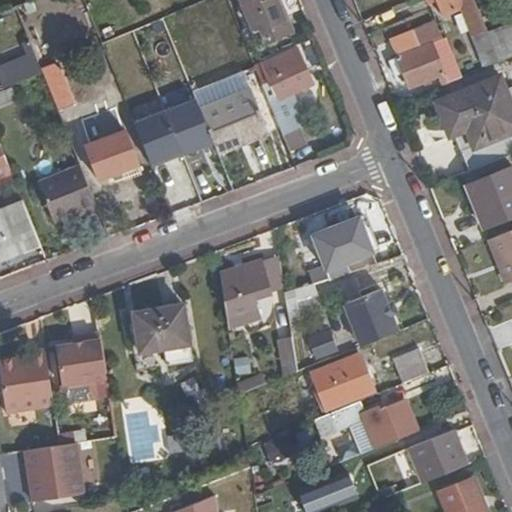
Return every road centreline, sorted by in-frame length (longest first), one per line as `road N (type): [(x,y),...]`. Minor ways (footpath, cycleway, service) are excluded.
road 1 (unclassified): [(386,165),(0,304)]
road 2 (residential): [(386,165),(511,458)]
road 3 (residential): [(321,0),(386,165)]
